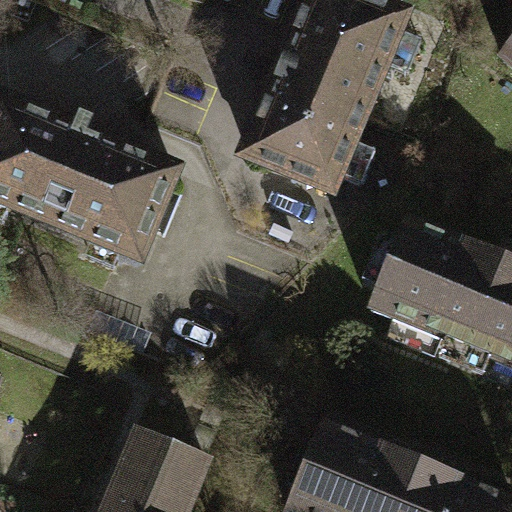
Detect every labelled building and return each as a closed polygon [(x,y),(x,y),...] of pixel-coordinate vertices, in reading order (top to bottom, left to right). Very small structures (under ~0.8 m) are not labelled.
[(385,0),(308,0),(243,158),(333,196),(410,10),(385,0)] [(511,45),(501,59),(511,67),(511,45)] [(0,97),(0,199),(141,257),(178,173),(1,95),(0,97)] [(511,263),(408,222),(372,310),(511,366),(511,263)] [(511,502),(324,424),(286,511),(510,511),(511,509),(511,502)] [(135,434),(101,511),(186,511),(207,465),(135,434)]
